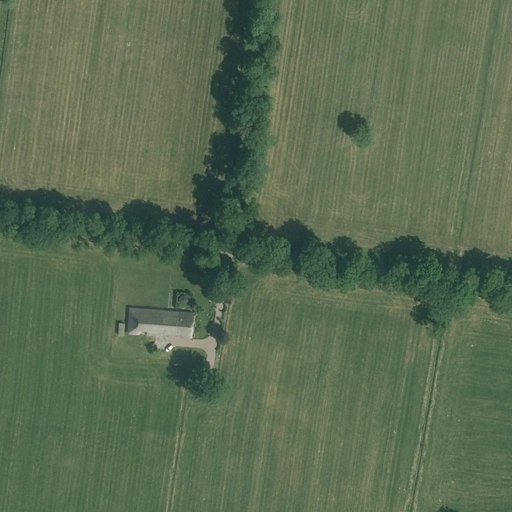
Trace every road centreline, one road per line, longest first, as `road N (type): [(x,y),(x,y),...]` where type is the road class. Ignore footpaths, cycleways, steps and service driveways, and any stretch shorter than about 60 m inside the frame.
road 1 (unclassified): [(276,253),(0,214)]
road 2 (track): [(511,287),(276,253)]
